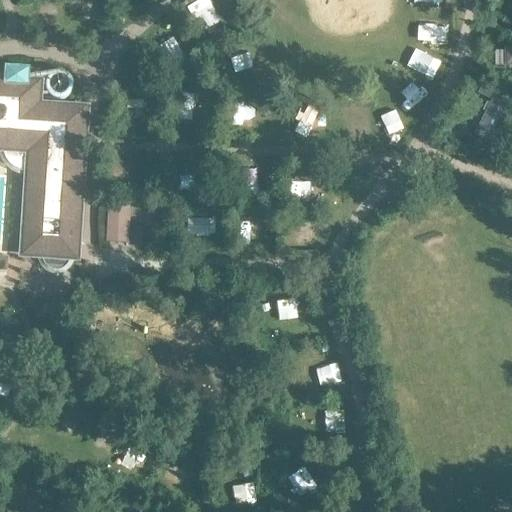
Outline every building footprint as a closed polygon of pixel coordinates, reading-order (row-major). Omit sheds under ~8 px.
[(511,48),(503,49),(503,68),(511,67),(511,48)] [(0,156),(2,161),(7,168),(15,173),(23,175),(18,258),(38,259),(40,266),(45,271),(51,274),(58,274),(65,272),(70,268),(73,261),(80,262),(90,105),(42,102),(43,78),(32,77),(33,69),(7,68),(6,75),(0,74),(0,156)] [(493,89),(481,83),(478,91),(490,97),(493,89)] [(492,97),(489,103),(486,101),(482,110),(485,112),(474,135),(490,143),(509,105),(492,97)] [(290,192),(291,210),(301,210),(301,192),(290,192)] [(129,243),(131,202),(107,201),(105,242),(129,243)] [(170,215),(155,215),(154,232),(169,233),(170,215)] [(288,244),(306,243),(306,231),(288,232),(288,244)] [(0,257),(0,272),(9,273),(10,258),(0,257)] [(0,396),(7,398),(10,386),(0,383),(0,396)]
